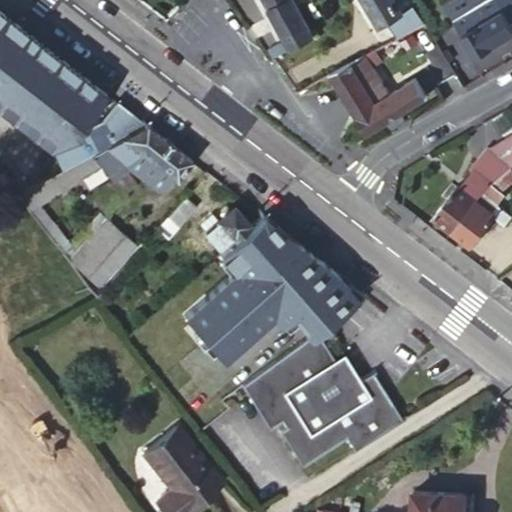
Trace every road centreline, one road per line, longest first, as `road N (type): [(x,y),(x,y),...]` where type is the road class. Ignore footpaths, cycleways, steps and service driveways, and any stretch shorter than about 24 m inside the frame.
road 1 (residential): [(340,211),(387,153),(511,81)]
road 2 (primary): [(511,341),(340,211)]
road 3 (primary): [(217,117),(68,0)]
road 4 (primary): [(340,211),(217,117)]
road 5 (residential): [(211,0),(252,72),(217,117)]
